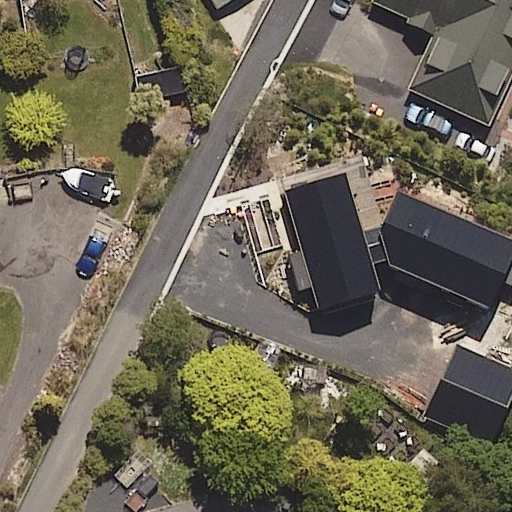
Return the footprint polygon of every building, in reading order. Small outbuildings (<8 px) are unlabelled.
[(214,0),(221,11),(240,0),(214,0)] [(511,0),(370,0),(367,7),(432,38),(406,95),(482,130),(503,85),(495,82),(511,45),(511,0)] [(0,210),(8,209),(0,173),(0,210)] [(344,173),(282,194),(321,310),(379,290),(369,264),(385,258),(388,268),(490,311),(511,259),(511,240),(398,192),(380,233),(382,239),(369,244),(344,173)] [(511,367),(456,343),(424,416),(493,446),(511,401),(511,367)]
